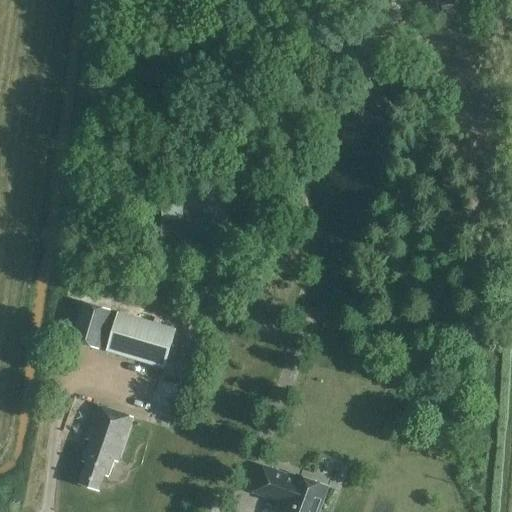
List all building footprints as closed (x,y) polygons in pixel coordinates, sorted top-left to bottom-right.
[(163,188),(183,189),(184,164),(164,164),(163,188)] [(178,218),(183,218),(184,190),(163,190),(162,207),(165,207),(179,207),(178,218)] [(161,244),(209,245),(210,219),(183,218),(178,218),(179,207),(165,207),(162,207),(161,244)] [(72,341),(99,349),(110,310),(83,302),(72,341)] [(176,329),(119,312),(107,351),(165,368),(176,329)] [(133,417),(98,405),(86,439),(90,441),(83,462),(86,464),(79,484),(100,491),(104,476),(108,477),(114,461),(118,462),(133,417)] [(296,479),(263,467),(254,492),(287,504),(284,511),(318,511),(328,487),(298,476),(296,479)]
